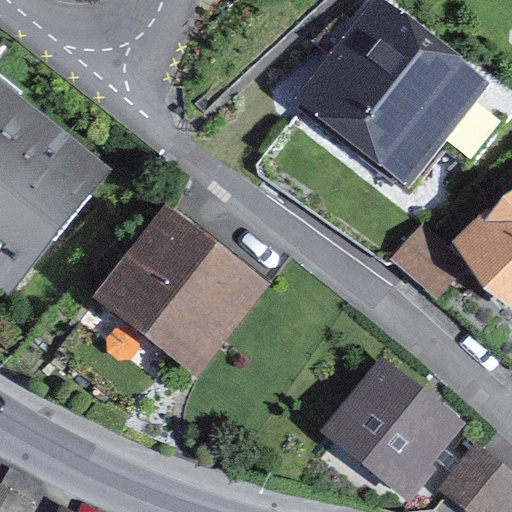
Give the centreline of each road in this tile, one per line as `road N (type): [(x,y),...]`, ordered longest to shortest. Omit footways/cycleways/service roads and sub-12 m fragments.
road 1 (residential): [(4,0),(221,180),(365,285),(511,420)]
road 2 (tertiary): [(187,511),(127,492),(0,425)]
